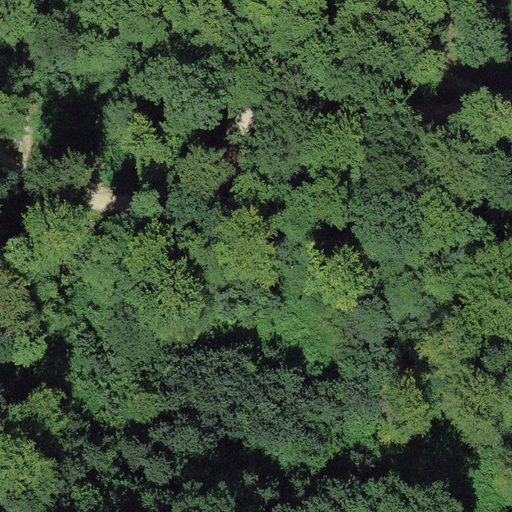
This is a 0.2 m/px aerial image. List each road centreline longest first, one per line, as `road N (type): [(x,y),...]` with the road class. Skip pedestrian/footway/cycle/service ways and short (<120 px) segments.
road 1 (track): [(0,153),(115,202),(166,201),(213,174),(333,132),(511,99)]
road 2 (track): [(307,0),(213,174)]
road 3 (track): [(28,163),(39,43),(24,0)]
road 4 (track): [(396,0),(411,43),(496,101)]
